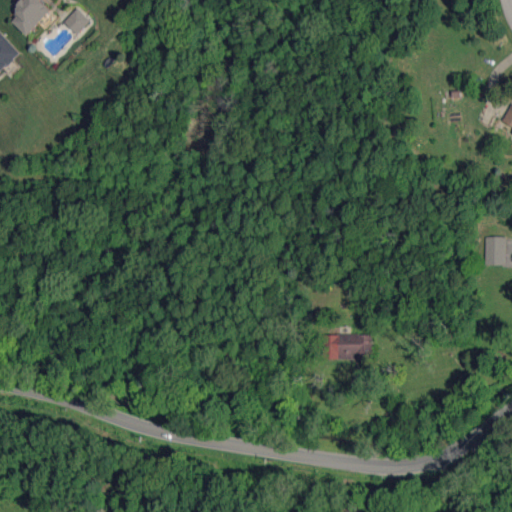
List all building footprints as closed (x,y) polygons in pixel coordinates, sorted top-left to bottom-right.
[(21,0),(13,10),(18,15),(13,21),(28,35),(52,8),(43,0),(21,0)] [(78,34),(91,20),(78,7),(65,21),(78,34)] [(0,72),(21,53),(0,30),(0,72)] [(511,103),(503,121),(511,125),(511,103)] [(506,236),(486,236),(485,264),(506,264),(506,236)] [(371,359),(372,334),(326,333),(325,358),(371,359)]
